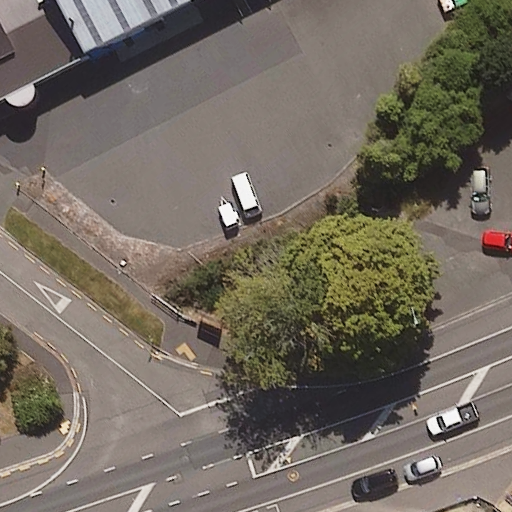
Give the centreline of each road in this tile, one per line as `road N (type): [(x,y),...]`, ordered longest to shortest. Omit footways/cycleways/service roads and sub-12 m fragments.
road 1 (secondary): [(208,460),(511,347)]
road 2 (secondary): [(511,397),(230,504)]
road 3 (unclassified): [(0,274),(208,460)]
road 4 (secondary): [(37,511),(208,460)]
